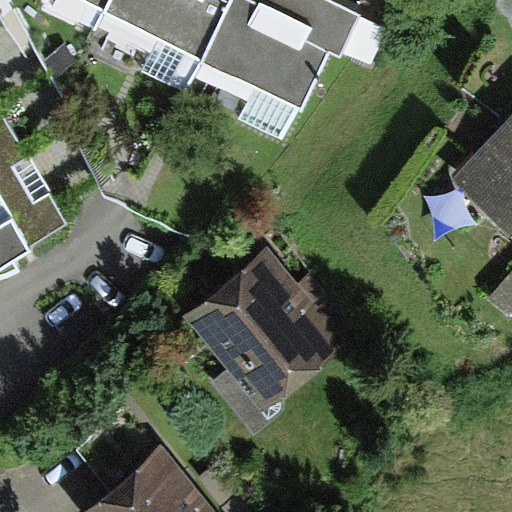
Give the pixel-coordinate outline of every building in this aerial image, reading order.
[(338,45),(356,10),(333,0),(97,0),(98,0),(300,99),(327,40),(338,45)] [(511,114),(454,180),(511,231),(511,114)] [(0,115),(0,260),(63,224),(0,115)] [(192,313),(261,396),(316,350),(248,268),(192,313)] [(95,511),(200,511),(161,461),(95,511)]
